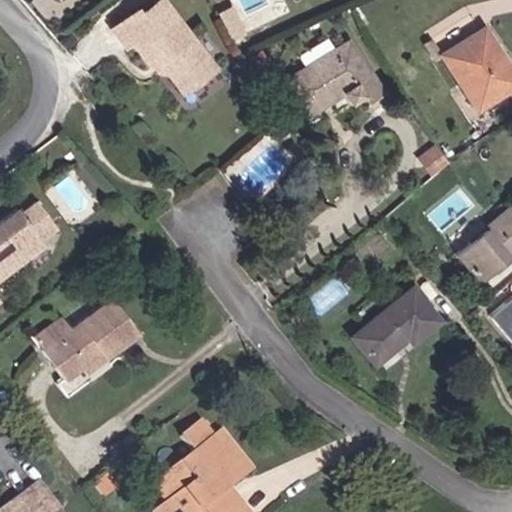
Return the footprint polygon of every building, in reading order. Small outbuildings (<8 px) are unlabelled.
[(156,0),(142,10),(139,5),(112,26),(129,50),(135,46),(159,75),(171,75),(185,91),(218,65),(167,0),(156,0)] [(511,90),(511,65),(485,25),(440,55),(477,112),(511,90)] [(351,39),(281,80),(307,119),(347,96),(353,107),(364,101),(368,106),(387,92),(351,39)] [(60,229),(38,200),(24,212),(20,209),(0,223),(0,283),(48,245),(45,242),(60,229)] [(491,228),(456,253),(482,282),(511,258),(511,203),(488,223),(491,228)] [(443,323),(411,284),(345,337),(373,367),(408,340),(415,345),(443,323)] [(142,334),(112,297),(69,327),(59,315),(32,338),(70,380),(84,367),(88,373),(142,334)] [(511,304),(495,319),(511,337),(511,304)] [(216,435),(203,419),(181,437),(194,450),(153,483),(165,503),(153,511),(254,511),(236,489),(257,471),(227,429),(216,435)] [(62,511),(39,481),(0,507),(0,511),(62,511)]
